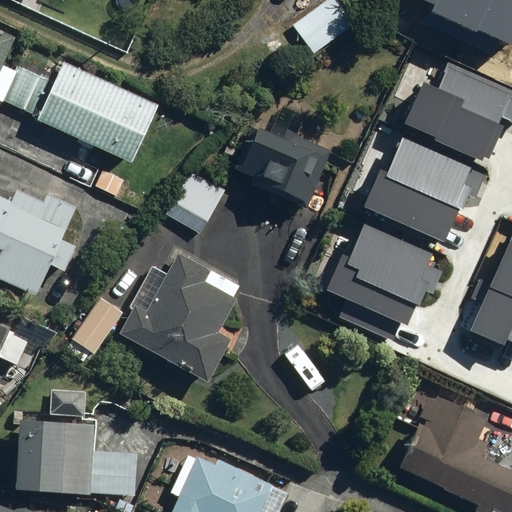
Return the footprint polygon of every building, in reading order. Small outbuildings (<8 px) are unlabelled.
[(354,24),(336,0),(327,0),(293,25),(314,54),(354,24)] [(511,0),(426,0),(436,4),(433,13),(477,31),(478,29),(511,43),(511,0)] [(0,100),(37,117),(35,121),(129,163),(155,104),(59,61),(53,75),(21,61),(16,71),(1,65),(14,37),(0,30),(0,100)] [(422,82),(404,123),(436,137),(435,140),(482,161),(485,156),(491,159),(506,126),(499,123),(502,116),(511,120),(511,91),(451,64),(439,89),(422,82)] [(256,127),(238,169),(256,177),(253,183),(308,207),(333,151),(272,125),(269,133),(256,127)] [(363,210),(444,243),(459,207),(464,209),(469,197),(476,200),(487,173),(403,137),(388,173),(380,170),(363,210)] [(166,219),(199,237),(225,191),(192,172),(166,219)] [(0,279),(35,296),(48,268),(63,275),(76,246),(60,239),(70,217),(14,191),(10,201),(0,196),(0,279)] [(339,317),(388,338),(396,321),(407,326),(416,305),(419,306),(426,291),(432,294),(442,272),(427,265),(432,254),(364,225),(350,258),(343,255),(327,290),(347,299),(339,317)] [(470,331),(505,346),(508,339),(511,340),(511,237),(491,284),(480,279),(471,298),(483,303),(470,331)] [(135,305),(118,335),(205,384),(230,340),(218,334),(237,299),(233,297),(238,288),(178,254),(146,311),(135,305)] [(94,355),(123,313),(100,297),(71,340),(94,355)] [(19,317),(12,332),(0,326),(0,356),(17,365),(28,341),(45,349),(52,333),(19,317)] [(474,511),(511,511),(511,471),(480,457),(493,430),(484,426),(487,419),(436,396),(434,401),(428,398),(395,468),(444,491),(477,507),(474,511)] [(18,421),(13,492),(89,497),(94,425),(18,421)] [(215,465),(189,453),(170,493),(177,497),(169,511),(280,511),(289,494),(272,486),(273,485),(217,459),(215,465)] [(52,511),(27,502),(23,511),(9,511),(0,508),(0,511),(52,511)]
